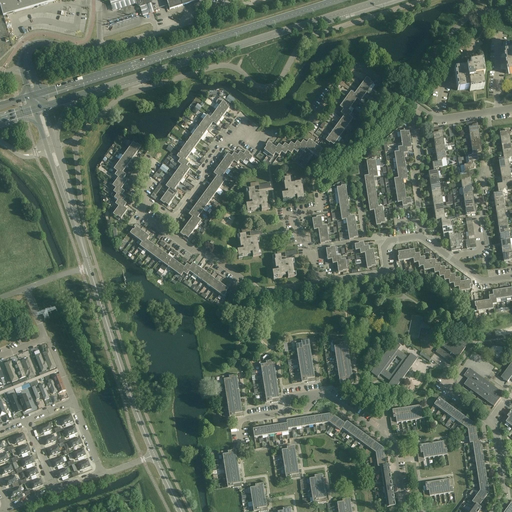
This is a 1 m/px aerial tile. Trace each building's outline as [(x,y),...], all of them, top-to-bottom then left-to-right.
[(0,0),(0,4),(3,16),(26,9),(26,10),(30,9),(30,8),(40,5),(41,6),(44,4),(55,1),(59,0),(58,0),(0,0)] [(152,14),(155,13),(150,0),(109,0),(110,3),(111,6),(113,11),(136,4),(136,5),(140,8),(143,17),(152,14)] [(166,0),(169,9),(170,10),(183,6),(202,0),(166,0)] [(482,77),(482,74),(480,63),(469,65),(470,72),(467,73),(466,69),(456,70),(459,91),(469,90),(483,88),(482,78),(482,77)] [(366,78),(364,82),(367,85),(367,86),(370,88),(372,90),(375,85),(374,85),(372,84),(374,82),(371,80),(370,81),(366,78)] [(364,82),(360,87),(364,89),(363,90),(367,93),(369,95),(372,90),(370,88),(367,86),(367,85),(364,82)] [(373,90),(379,94),(383,88),(379,85),(378,86),(381,88),(379,91),(376,89),(375,90),(374,89),(373,90)] [(363,97),(367,93),(363,90),(364,89),(360,87),(357,91),(361,94),(360,95),(363,97)] [(357,91),(354,95),(358,97),(357,99),(360,102),(363,97),(360,95),(361,94),(357,91)] [(358,97),(354,95),(351,92),(346,99),(350,101),(350,100),(354,103),(357,99),(358,97)] [(232,104),(235,100),(229,96),(226,100),(232,104)] [(208,98),(205,102),(213,106),(215,102),(208,98)] [(222,110),(226,112),(229,108),(228,107),(230,105),(220,98),(219,100),(218,100),(216,102),(216,103),(216,104),(219,106),(223,109),(222,110)] [(350,101),(346,99),(343,103),(346,105),(347,104),(351,107),(354,109),(354,110),(357,105),(354,103),(350,100),(350,101)] [(343,103),(340,107),(343,110),(344,109),(348,112),(348,110),(351,113),(354,109),(351,107),(347,104),(346,105),(343,103)] [(223,117),(226,112),(222,110),(223,109),(219,106),(216,111),(220,113),(219,114),(223,117)] [(219,121),(223,117),(219,114),(220,113),(216,111),(213,115),(216,118),(216,119),(219,121)] [(213,122),(213,123),(216,126),(219,121),(216,119),(216,118),(213,115),(210,113),(208,117),(210,118),(210,119),(213,122)] [(203,114),(200,118),(204,120),(203,122),(206,124),(207,123),(211,126),(213,123),(213,122),(210,119),(210,118),(208,117),(207,116),(203,114)] [(346,114),(344,116),(341,120),(345,122),(346,121),(349,124),(353,119),(349,117),(346,114)] [(346,129),(349,124),(346,121),(345,122),(341,120),(338,124),(342,127),(342,126),(346,129)] [(203,122),(199,126),(203,129),(204,127),(207,130),(211,126),(207,123),(206,124),(203,122)] [(479,132),(478,130),(479,130),(478,127),(477,122),(466,124),(466,126),(468,126),(469,135),(474,134),(473,133),(479,132)] [(338,124),(335,128),(339,131),(339,130),(343,133),(346,129),(342,126),(342,127),(338,124)] [(200,132),(204,135),(207,130),(204,127),(203,129),(199,126),(196,130),(200,133),(200,132)] [(340,137),(343,133),(339,130),(339,131),(335,128),(332,133),(336,135),(336,134),(340,137)] [(434,139),(434,141),(439,140),(439,139),(443,138),(442,132),(443,132),(443,128),(438,129),(437,128),(435,129),(432,130),(433,136),(432,136),(433,139),(434,139)] [(201,139),(204,135),(200,132),(200,133),(196,130),(194,129),(190,133),(196,137),(197,136),(201,139)] [(500,130),(500,134),(500,135),(500,138),(501,138),(501,140),(506,139),(506,138),(510,137),(509,130),(505,130),(505,129),(500,130)] [(404,131),(400,132),(400,137),(405,137),(405,138),(409,137),(409,132),(408,132),(407,130),(404,130),(404,131)] [(479,134),(479,132),(473,133),(474,134),(469,135),(471,141),(475,141),(474,139),(480,139),(479,137),(480,137),(480,134),(479,134)] [(190,133),(187,138),(190,139),(193,142),(194,141),(198,144),(201,139),(197,136),(196,137),(190,133)] [(336,135),(332,133),(328,137),(332,140),(333,139),(337,141),(339,142),(341,139),(340,137),(336,134),(336,135)] [(328,137),(325,141),(328,143),(329,144),(328,145),(331,147),(333,148),(335,147),(333,146),(337,141),(333,139),(332,140),(328,137)] [(501,140),(501,141),(501,145),(502,145),(502,147),(507,146),(507,144),(511,144),(510,137),(506,138),(506,139),(501,140)] [(444,145),(443,138),(439,139),(439,140),(434,141),(434,143),(433,143),(434,146),(435,146),(435,148),(440,147),(440,146),(444,145)] [(190,139),(186,144),(190,146),(191,145),(195,148),(198,144),(194,141),(193,142),(190,139)] [(475,141),(471,141),(472,148),(476,148),(475,146),(481,145),(480,144),(481,144),(481,140),(480,140),(480,139),(474,139),(475,141)] [(309,140),(306,144),(308,145),(305,148),(306,149),(309,151),(312,148),(311,147),(313,143),(309,140)] [(308,145),(306,144),(303,141),(300,145),(301,146),(299,149),(300,150),(303,152),(306,149),(305,148),(308,145)] [(133,143),(130,147),(133,150),(134,149),(138,152),(141,148),(137,145),(138,144),(135,142),(134,144),(133,143)] [(297,142),(294,146),(295,146),(293,150),(293,151),(297,153),(300,150),(299,149),(301,146),(300,145),(297,142)] [(266,146),(265,145),(262,148),(265,150),(264,151),(268,154),(271,150),(270,149),(272,146),(268,143),(266,146)] [(295,146),(294,146),(291,143),(288,147),(289,147),(286,151),(287,152),(291,154),(293,151),(293,150),(295,146)] [(312,148),(309,151),(313,154),(316,151),(315,150),(318,147),(313,143),(311,147),(312,148)] [(187,150),(191,152),(195,148),(191,145),(190,146),(186,144),(183,148),(187,151),(187,150)] [(284,144),(282,147),(283,148),(280,152),(281,152),(285,155),(287,152),(286,151),(289,147),(288,147),(284,144)] [(511,150),(511,148),(511,144),(507,144),(507,146),(502,147),(502,148),(502,152),(503,152),(503,154),(509,153),(508,151),(511,150)] [(274,153),(275,153),(279,156),(281,152),(280,152),(283,148),(282,147),(278,145),(276,148),(277,149),(274,153)] [(441,154),(441,153),(445,152),(444,145),(440,146),(440,147),(435,148),(435,149),(434,149),(435,153),(436,153),(436,155),(441,154)] [(482,147),(481,147),(481,145),(475,146),(476,148),(472,148),(472,153),(469,153),(469,154),(469,157),(472,156),(471,155),(473,155),(477,154),(477,153),(482,153),(481,151),(482,151),(482,147)] [(177,151),(180,153),(183,155),(184,154),(188,157),(191,152),(187,150),(187,151),(183,148),(180,146),(177,151)] [(277,149),(276,148),(272,146),(270,149),(271,150),(268,154),(272,157),(275,153),(274,153),(277,149)] [(133,150),(130,147),(127,152),(130,155),(131,154),(134,156),(138,152),(134,149),(133,150)] [(322,150),(318,147),(315,150),(316,151),(313,154),(318,158),(321,154),(322,155),(324,152),(322,151),(322,150)] [(509,153),(503,154),(503,155),(503,158),(500,158),(501,159),(499,159),(499,162),(505,162),(504,160),(509,159),(510,159),(510,158),(511,158),(511,157),(511,150),(508,151),(509,153)] [(127,152),(123,156),(127,159),(128,158),(131,161),(134,156),(131,154),(130,155),(127,152)] [(249,155),(250,154),(246,152),(244,155),(243,156),(246,159),(246,160),(249,163),(253,158),(249,155)] [(436,156),(435,156),(436,160),(437,160),(437,161),(441,161),(443,161),(442,160),(446,159),(445,152),(441,153),(441,154),(436,155),(436,156)] [(185,161),(188,157),(184,154),(183,155),(180,153),(177,157),(180,160),(181,159),(185,161)] [(237,164),(240,161),(240,160),(237,157),(238,156),(234,153),(231,157),(230,158),(234,161),(233,162),(237,164)] [(243,163),(246,160),(246,159),(243,156),(244,155),(240,153),(238,156),(237,157),(240,160),(240,161),(243,163)] [(230,158),(231,157),(228,154),(224,159),(228,162),(227,163),(228,163),(231,165),(234,168),(237,164),(233,162),(234,161),(230,158)] [(468,157),(469,164),(473,163),(473,162),(478,161),(478,160),(478,159),(478,156),(477,156),(477,154),(473,155),(471,155),(472,156),(469,157),(468,157)] [(127,159),(123,156),(120,161),(124,163),(128,165),(131,161),(128,158),(127,159)] [(500,164),(499,164),(500,168),(500,169),(506,169),(506,167),(510,166),(509,162),(511,162),(511,158),(510,158),(510,159),(509,159),(504,160),(505,162),(499,162),(500,164)] [(172,159),(170,162),(173,164),(172,164),(179,169),(182,172),(183,171),(186,174),(190,169),(186,167),(186,168),(182,165),(181,166),(178,163),(172,159)] [(189,163),(185,161),(181,159),(180,160),(178,163),(181,166),(182,165),(186,168),(186,167),(189,163)] [(231,165),(228,163),(227,163),(228,162),(224,159),(221,164),(224,167),(227,170),(231,165)] [(432,165),(432,169),(433,169),(433,170),(437,170),(438,170),(438,168),(440,168),(442,167),(444,167),(447,167),(446,159),(442,160),(443,161),(441,161),(437,161),(437,162),(432,163),(432,165)] [(120,161),(117,165),(121,168),(121,167),(125,170),(128,165),(124,163),(120,161)] [(113,163),(110,167),(113,170),(115,171),(117,172),(118,171),(122,174),(122,173),(125,170),(121,167),(121,168),(117,165),(113,163)] [(464,166),(460,166),(462,174),(464,174),(464,173),(469,172),(469,171),(474,170),(474,168),(476,168),(475,165),(474,165),(473,165),(473,163),(469,164),(467,164),(468,165),(464,166)] [(224,167),(221,164),(217,169),(221,172),(220,172),(224,175),(225,174),(227,170),(224,167)] [(500,169),(501,171),(500,171),(501,175),(501,174),(502,176),(507,175),(507,174),(511,173),(510,166),(506,167),(506,169),(500,169)] [(179,169),(175,174),(179,176),(180,176),(183,178),(186,174),(183,171),(182,172),(179,169)] [(213,174),(217,177),(218,176),(221,178),(222,178),(225,180),(228,176),(225,174),(224,175),(220,172),(221,172),(217,169),(213,174)] [(368,172),(368,176),(369,177),(373,177),(374,178),(378,177),(377,169),(372,170),(373,171),(368,172)] [(428,172),(428,174),(428,178),(429,178),(429,179),(434,178),(434,177),(438,176),(437,170),(433,170),(433,171),(428,172)] [(126,175),(122,173),(122,174),(118,171),(117,172),(115,171),(112,174),(115,175),(114,176),(118,178),(119,177),(123,180),(123,179),(126,175)] [(464,173),(464,174),(462,174),(460,175),(461,182),(465,181),(465,180),(470,179),(470,177),(470,174),(469,174),(469,172),(464,173)] [(511,180),(511,173),(507,174),(507,175),(502,176),(502,178),(501,178),(502,181),(502,183),(507,182),(508,182),(508,181),(510,181),(510,180),(511,180)] [(176,180),(180,183),(183,178),(180,176),(179,176),(175,174),(172,178),(176,181),(176,180)] [(225,180),(222,178),(221,178),(218,176),(217,177),(215,180),(218,182),(219,182),(222,184),(225,180)] [(374,182),(374,178),(373,177),(369,177),(368,176),(364,177),(365,184),(370,184),(370,183),(374,182)] [(439,183),(438,176),(434,177),(434,178),(429,179),(429,181),(429,184),(430,184),(430,186),(435,185),(435,184),(439,183)] [(118,178),(116,182),(119,185),(120,184),(123,186),(127,182),(123,179),(123,180),(119,177),(118,178)] [(172,178),(169,182),(172,185),(173,184),(177,187),(180,183),(176,180),(176,181),(172,178)] [(290,178),(283,179),(285,191),(287,191),(287,193),(281,194),(283,201),(295,199),(294,197),(296,196),(297,201),(304,200),(301,182),(291,184),(290,178)] [(112,186),(116,189),(116,188),(120,191),(121,190),(123,186),(120,184),(119,185),(116,182),(113,179),(111,182),(112,182),(113,182),(115,183),(112,186)] [(466,187),(471,186),(471,184),(472,184),(471,180),(470,181),(470,179),(465,180),(465,181),(461,182),(462,188),(466,188),(466,187)] [(218,182),(215,180),(211,184),(215,187),(215,186),(219,189),(222,184),(219,182),(218,182)] [(511,182),(511,180),(510,180),(510,181),(508,181),(508,182),(507,182),(502,183),(503,184),(498,185),(498,186),(497,187),(498,190),(499,192),(504,191),(504,190),(506,189),(508,189),(507,185),(511,184),(511,182)] [(173,191),(174,190),(177,187),(173,184),(172,185),(169,182),(166,187),(169,190),(170,189),(173,191)] [(430,186),(430,188),(430,191),(431,191),(431,193),(437,192),(436,191),(440,190),(439,183),(435,184),(435,185),(430,186)] [(215,187),(211,184),(208,189),(212,191),(216,193),(218,195),(222,191),(219,189),(215,186),(215,187)] [(337,188),(337,194),(342,193),(342,192),(346,191),(345,186),(341,186),(341,185),(337,185),(338,188),(337,188)] [(460,189),(459,190),(460,195),(461,196),(463,195),(467,195),(467,193),(472,193),(472,191),(473,191),(472,187),(471,188),(471,186),(466,187),(466,188),(462,188),(460,189)] [(376,193),(375,187),(371,188),(371,189),(366,190),(367,195),(372,194),(372,193),(376,193)] [(125,192),(121,190),(120,191),(116,188),(116,189),(113,192),(117,195),(117,194),(121,197),(122,196),(125,192)] [(178,193),(174,190),(173,191),(170,189),(169,190),(167,193),(170,196),(171,195),(175,197),(178,193)] [(212,191),(208,189),(205,193),(209,196),(209,195),(212,198),(216,193),(212,191)] [(246,205),(247,211),(259,210),(259,207),(261,207),(261,212),(268,211),(266,193),(255,195),(254,189),(247,190),(249,202),(252,202),(252,204),(246,205)] [(441,197),(440,190),(436,191),(437,192),(431,193),(431,194),(431,198),(432,198),(432,200),(438,199),(437,198),(441,197)] [(347,197),(346,191),(342,192),(342,193),(337,194),(338,199),(343,199),(343,197),(347,197)] [(504,191),(499,192),(499,193),(494,194),(494,196),(493,196),(494,199),(495,199),(495,201),(500,200),(500,199),(504,198),(503,191),(504,191)] [(167,193),(164,197),(167,200),(168,199),(171,202),(175,197),(171,195),(170,196),(167,193)] [(205,193),(202,198),(205,200),(206,200),(209,202),(212,198),(209,195),(209,196),(205,193)] [(468,200),(473,199),(473,198),(474,198),(473,194),(472,194),(472,193),(467,193),(467,195),(463,195),(464,202),(468,201),(468,200)] [(114,198),(118,201),(118,200),(122,203),(123,202),(126,198),(122,196),(121,197),(117,194),(117,195),(114,198)] [(406,200),(405,195),(401,196),(401,195),(396,196),(397,203),(402,203),(401,202),(406,201),(406,200)] [(165,204),(168,206),(171,202),(168,199),(167,200),(164,197),(160,202),(164,205),(165,204)] [(432,200),(433,201),(432,201),(432,205),(433,205),(433,206),(439,206),(438,204),(442,204),(441,197),(437,198),(438,199),(432,200)] [(202,198),(198,202),(199,202),(202,205),(203,204),(206,207),(209,202),(206,200),(205,200),(202,198)] [(377,204),(376,198),(372,198),(372,200),(368,200),(369,206),(373,206),(373,204),(377,204)] [(495,201),(495,202),(494,202),(495,206),(496,206),(496,208),(501,207),(501,205),(505,205),(504,198),(500,199),(500,200),(495,201)] [(406,201),(401,202),(402,202),(402,203),(402,207),(403,208),(407,208),(410,207),(410,205),(411,205),(411,202),(410,199),(406,200),(406,201)] [(464,202),(461,203),(461,207),(462,210),(465,209),(469,208),(469,207),(474,206),(474,205),(475,205),(474,202),(474,201),(473,201),(473,199),(468,200),(468,201),(464,202)] [(123,202),(122,203),(118,200),(118,201),(115,205),(118,207),(119,206),(123,209),(124,208),(126,204),(123,202)] [(198,202),(195,206),(199,209),(203,211),(206,213),(209,209),(206,207),(203,204),(202,205),(199,202),(198,202)] [(444,211),(442,204),(438,204),(439,206),(433,206),(434,208),(433,208),(433,212),(434,212),(434,213),(440,213),(440,211),(444,211)] [(496,208),(496,209),(495,209),(496,213),(497,213),(497,214),(502,214),(502,212),(506,212),(505,205),(501,205),(501,207),(496,208)] [(127,211),(124,208),(123,209),(119,206),(118,207),(116,210),(120,213),(120,212),(124,215),(127,211)] [(195,206),(192,211),(196,214),(196,213),(199,216),(203,211),(199,209),(195,206)] [(475,208),(474,206),(469,207),(469,208),(465,209),(466,216),(470,215),(470,214),(475,213),(475,211),(476,211),(475,208)] [(121,220),(124,215),(120,212),(120,213),(116,210),(113,215),(117,218),(116,219),(118,221),(120,219),(121,220)] [(197,219),(197,218),(199,216),(196,213),(196,214),(192,211),(189,215),(192,218),(193,217),(197,219)] [(434,213),(435,215),(434,215),(435,219),(435,221),(441,220),(441,221),(445,220),(444,211),(440,211),(440,213),(434,213)] [(507,218),(506,212),(502,212),(502,214),(497,214),(497,216),(496,216),(497,220),(498,219),(498,221),(503,220),(503,219),(507,218)] [(350,217),(349,213),(345,213),(346,214),(341,215),(342,221),(346,220),(346,219),(350,218),(350,217)] [(312,219),(313,225),(318,224),(318,223),(321,222),(321,217),(316,218),(316,216),(313,217),(313,219),(312,219)] [(351,222),(355,222),(354,216),(350,217),(350,218),(346,219),(346,220),(346,224),(351,224),(351,222)] [(201,221),(197,218),(197,219),(193,217),(192,218),(190,221),(193,224),(194,223),(198,225),(201,221)] [(384,219),(384,218),(380,218),(380,220),(375,220),(376,226),(377,226),(378,229),(381,228),(381,227),(384,226),(384,224),(385,224),(385,222),(387,222),(386,218),(384,219)] [(498,221),(498,223),(498,226),(499,226),(499,228),(504,227),(504,226),(508,225),(507,218),(503,219),(503,220),(498,221)] [(441,222),(440,222),(441,226),(442,226),(442,228),(447,227),(447,228),(451,227),(450,220),(448,221),(446,221),(446,220),(445,220),(441,221),(441,222)] [(193,224),(190,221),(187,225),(190,228),(191,227),(195,230),(198,225),(194,223),(193,224)] [(322,227),(321,222),(318,223),(318,224),(313,225),(314,230),(318,230),(318,228),(322,228),(322,227)] [(187,225),(183,230),(187,233),(188,232),(191,234),(195,230),(191,227),(190,228),(187,225)] [(509,232),(508,225),(504,226),(504,227),(499,228),(499,230),(499,234),(500,233),(500,235),(505,234),(505,233),(509,232)] [(130,234),(134,237),(137,233),(138,234),(141,230),(136,227),(135,228),(133,226),(131,229),(132,230),(130,234)] [(134,237),(139,240),(142,237),(143,237),(145,234),(141,230),(138,234),(137,233),(134,237)] [(180,234),(184,237),(183,238),(186,240),(187,238),(188,239),(191,234),(188,232),(187,233),(183,230),(180,234)] [(358,238),(357,232),(353,233),(353,234),(348,235),(349,240),(354,240),(353,239),(358,238)] [(500,235),(500,237),(500,240),(501,240),(501,242),(506,241),(506,240),(510,239),(509,232),(505,233),(505,234),(500,235)] [(150,237),(145,234),(143,237),(142,237),(139,240),(142,243),(143,244),(146,240),(147,240),(150,237)] [(448,234),(443,234),(444,237),(445,237),(446,238),(448,238),(448,240),(449,240),(449,241),(454,241),(455,242),(459,241),(462,241),(461,234),(458,234),(454,235),(454,234),(452,234),(448,235),(448,234)] [(259,256),(257,239),(246,240),(246,235),(239,236),(240,248),(243,247),(243,250),(237,250),(238,257),(250,256),(250,253),(252,253),(253,257),(259,256)] [(329,242),(328,237),(324,237),(324,238),(319,239),(320,245),(325,244),(325,243),(329,242)] [(511,246),(510,239),(506,240),(506,241),(501,242),(501,243),(501,244),(501,247),(502,247),(502,249),(507,248),(507,247),(511,246)] [(142,243),(140,246),(145,251),(148,247),(147,246),(150,243),(147,240),(146,240),(143,244),(142,243)] [(450,243),(449,243),(449,247),(450,247),(450,248),(451,248),(451,252),(460,250),(459,241),(455,242),(454,241),(449,241),(450,243)] [(145,251),(150,254),(152,250),(154,246),(150,243),(147,246),(148,247),(145,251)] [(358,243),(359,244),(354,245),(355,251),(360,250),(359,249),(364,248),(364,247),(363,243),(358,243)] [(159,249),(154,246),(152,250),(150,254),(154,257),(157,254),(156,253),(159,249)] [(368,246),(364,247),(364,248),(359,249),(360,250),(360,254),(365,254),(364,252),(369,252),(369,251),(368,246)] [(502,249),(502,250),(502,254),(503,254),(503,256),(508,255),(508,253),(511,252),(511,250),(511,246),(507,247),(507,248),(502,249)] [(154,257),(159,260),(161,257),(160,256),(163,252),(159,249),(156,253),(157,254),(154,257)] [(168,256),(163,252),(160,256),(161,257),(159,260),(163,264),(166,260),(165,260),(168,256)] [(331,254),(327,255),(328,260),(332,260),(332,259),(336,258),(336,257),(338,256),(338,252),(335,253),(331,253),(331,254)] [(404,256),(403,252),(398,252),(398,254),(396,254),(396,257),(398,257),(398,259),(398,262),(406,260),(405,256),(404,256)] [(503,256),(503,257),(503,261),(504,261),(504,263),(510,262),(510,263),(511,262),(511,252),(508,253),(508,255),(503,256)] [(295,277),(292,260),(282,261),(281,255),(274,257),(276,269),(278,268),(278,270),(272,271),(273,278),(285,277),(285,274),(287,274),(288,278),(295,277)] [(164,272),(167,267),(170,263),(169,263),(172,259),(168,256),(165,260),(166,260),(163,264),(159,268),(164,272)] [(341,261),(341,260),(340,256),(338,256),(336,257),(336,258),(332,259),(332,260),(333,264),(337,263),(337,262),(341,261)] [(176,262),(172,259),(169,263),(170,263),(167,267),(172,270),(174,267),(174,266),(176,262)] [(341,261),(337,262),(337,263),(338,268),(342,268),(342,267),(346,266),(346,265),(349,265),(348,260),(346,261),(345,259),(341,260),(341,261)] [(370,262),(366,263),(367,269),(371,268),(371,270),(375,269),(374,266),(376,266),(375,261),(370,261),(370,262)] [(172,270),(176,274),(179,270),(178,269),(181,266),(176,262),(174,266),(174,267),(172,270)] [(193,263),(190,267),(191,268),(189,271),(190,272),(193,274),(195,271),(195,270),(197,267),(193,263)] [(191,268),(190,267),(187,264),(184,268),(185,269),(182,273),(183,273),(187,276),(190,272),(189,271),(191,268)] [(184,268),(181,266),(178,269),(179,270),(176,274),(181,277),(183,273),(182,273),(185,269),(184,268)] [(195,280),(197,278),(200,274),(199,274),(202,270),(197,267),(195,270),(195,271),(193,274),(191,277),(195,280)] [(159,277),(163,272),(159,268),(155,273),(159,277)] [(206,273),(202,270),(199,274),(200,274),(197,278),(202,281),(204,277),(203,277),(206,273)] [(202,281),(206,284),(209,281),(208,280),(211,276),(206,273),(203,277),(204,277),(202,281)] [(215,280),(211,276),(208,280),(209,281),(206,284),(210,288),(213,284),(212,283),(215,280)] [(210,288),(215,291),(217,287),(219,283),(215,280),(212,283),(213,284),(210,288)] [(470,281),(465,282),(466,286),(464,287),(465,291),(470,290),(470,289),(472,289),(472,285),(470,286),(470,281)] [(224,286),(219,283),(217,287),(215,291),(219,294),(222,291),(221,290),(224,286)] [(228,290),(228,289),(224,286),(221,290),(222,291),(219,294),(224,297),(226,294),(227,295),(229,292),(228,290)] [(502,294),(501,290),(493,292),(494,296),(495,296),(495,300),(497,300),(501,299),(500,295),(502,294)] [(495,296),(494,296),(489,296),(490,301),(491,301),(492,305),(493,305),(497,304),(497,300),(495,300),(495,296)] [(474,308),(475,311),(477,311),(477,312),(483,311),(482,306),(481,307),(480,302),(475,303),(476,307),(474,308)] [(458,359),(465,348),(468,345),(459,339),(456,342),(449,336),(448,335),(440,346),(441,346),(436,352),(435,352),(453,365),(453,364),(457,358),(458,359)] [(297,345),(296,345),(297,350),(302,349),(302,347),(310,346),(309,341),(302,342),(302,344),(300,345),(298,345),(297,345)] [(408,358),(398,350),(401,346),(394,341),(371,373),(378,378),(381,374),(391,382),(388,386),(394,390),(418,359),(411,354),(408,358)] [(334,347),(335,352),(340,351),(340,348),(348,347),(347,342),(340,344),(340,346),(338,346),(336,347),(334,347)] [(311,350),(310,346),(302,347),(302,349),(297,350),(297,355),(303,354),(303,352),(311,350)] [(348,352),(348,347),(340,348),(340,351),(335,352),(335,357),(341,356),(341,353),(348,352)] [(56,368),(48,348),(45,349),(46,351),(43,352),(50,371),(56,368)] [(297,355),(298,359),(304,358),(303,356),(311,355),(311,350),(303,352),(303,354),(297,355)] [(335,357),(336,361),(342,360),(341,358),(349,356),(348,352),(341,353),(341,356),(335,357)] [(430,362),(431,360),(431,359),(421,352),(420,354),(430,362)] [(42,372),(47,370),(46,368),(47,368),(45,361),(44,361),(41,353),(35,356),(42,372)] [(312,360),(311,355),(303,356),(304,358),(298,359),(299,364),(305,363),(304,361),(312,360)] [(350,361),(349,356),(341,358),(342,360),(336,361),(337,366),(342,365),(342,362),(350,361)] [(26,377),(32,375),(27,360),(21,363),(26,377)] [(299,364),(300,369),(305,368),(305,365),(313,364),(312,360),(304,361),(305,363),(299,364)] [(261,365),(261,370),(267,369),(267,367),(274,366),(274,361),(266,362),(267,364),(265,365),(263,365),(261,365)] [(337,366),(337,370),(343,370),(343,367),(350,366),(350,361),(342,362),(342,365),(337,366)] [(19,380),(25,377),(19,362),(13,365),(19,380)] [(511,362),(501,378),(508,383),(511,379),(511,362)] [(11,383),(18,381),(11,364),(4,366),(11,383)] [(313,369),(313,364),(305,365),(305,368),(300,369),(300,373),(306,372),(306,370),(313,369)] [(275,370),(274,366),(267,367),(267,369),(261,370),(262,375),(268,374),(267,372),(275,370)] [(351,370),(350,366),(343,367),(343,370),(337,370),(338,375),(344,374),(344,372),(351,370)] [(499,401),(504,393),(470,368),(464,376),(469,379),(464,385),(472,390),(470,393),(472,395),(474,392),(494,407),(499,401)] [(300,373),(301,378),(307,377),(306,375),(314,374),(313,369),(306,370),(306,372),(300,373)] [(262,375),(263,379),(268,378),(268,376),(276,375),(275,370),(267,372),(268,374),(262,375)] [(338,375),(339,380),(345,379),(344,376),(352,375),(351,370),(344,372),(344,374),(338,375)] [(307,377),(301,378),(302,383),(307,382),(306,380),(308,379),(310,379),(312,379),(314,378),(315,378),(314,374),(306,375),(307,377)] [(224,380),(223,380),(224,385),(228,384),(230,384),(230,381),(237,380),(236,375),(229,376),(229,379),(228,379),(226,379),(224,380)] [(277,380),(276,375),(268,376),(268,378),(263,379),(263,384),(269,383),(269,381),(277,380)] [(345,379),(339,380),(340,385),(344,384),(344,381),(346,381),(348,381),(350,380),(352,380),(353,380),(352,375),(344,376),(345,379)] [(59,378),(54,380),(59,394),(65,392),(59,378)] [(52,379),(46,381),(52,396),(57,394),(52,379)] [(33,382),(32,380),(28,381),(29,384),(30,384),(31,388),(38,385),(36,381),(33,382)] [(238,385),(237,380),(230,381),(230,384),(224,385),(225,389),(231,388),(230,386),(238,385)] [(263,384),(264,389),(270,388),(269,386),(277,384),(277,380),(269,381),(269,383),(263,384)] [(44,384),(39,386),(45,401),(50,399),(46,390),(48,389),(46,385),(45,386),(44,384)] [(278,389),(277,384),(269,386),(270,388),(264,389),(265,393),(270,392),(270,390),(278,389)] [(226,394),(228,394),(231,393),(231,391),(239,390),(238,385),(230,386),(231,388),(225,389),(226,394)] [(265,393),(265,398),(271,397),(271,395),(279,394),(278,389),(270,390),(270,392),(265,393)] [(239,394),(239,390),(231,391),(231,393),(228,394),(226,394),(226,399),(232,398),(232,395),(239,394)] [(32,410),(25,393),(18,396),(25,412),(32,410)] [(15,394),(9,396),(16,414),(22,412),(15,394)] [(227,403),(233,402),(233,400),(240,399),(239,394),(232,395),(232,398),(226,399),(227,403)] [(279,398),(279,394),(271,395),(271,397),(265,398),(266,403),(271,402),(272,402),(271,399),(279,398)] [(434,405),(440,409),(444,403),(439,398),(434,405)] [(241,404),(240,399),(233,400),(233,402),(227,403),(228,408),(234,407),(233,405),(241,404)] [(440,409),(445,413),(450,407),(444,403),(440,409)] [(228,408),(229,412),(234,411),(234,409),(242,408),(241,404),(233,405),(234,407),(228,408)] [(420,406),(416,407),(417,414),(419,414),(420,420),(425,419),(424,413),(421,414),(421,412),(421,410),(420,409),(420,407),(420,406)] [(415,421),(420,420),(419,414),(417,414),(416,407),(411,408),(412,415),(414,415),(415,421)] [(445,413),(451,418),(456,411),(450,407),(445,413)] [(234,411),(229,412),(229,418),(235,417),(235,414),(236,414),(238,414),(240,413),(242,413),(242,408),(234,409),(234,411)] [(406,422),(411,421),(410,416),(407,416),(406,408),(402,409),(403,417),(405,416),(406,422)] [(411,408),(406,408),(407,416),(410,416),(411,421),(415,421),(414,415),(412,415),(411,408)] [(402,409),(397,410),(398,417),(400,417),(401,423),(406,422),(405,416),(403,417),(402,409)] [(398,417),(397,410),(392,411),(393,418),(396,418),(396,420),(397,423),(401,423),(400,417),(398,417)] [(451,418),(456,422),(461,415),(456,411),(451,418)] [(322,424),(329,423),(330,420),(331,420),(334,416),(331,414),(321,416),(322,424)] [(467,419),(461,415),(456,422),(462,426),(467,419)] [(60,420),(62,426),(73,422),(71,416),(60,420)] [(321,416),(314,417),(316,425),(322,424),(321,416)] [(339,420),(334,416),(331,420),(330,420),(329,423),(335,427),(339,420)] [(314,417),(307,418),(309,426),(316,425),(314,417)] [(307,418),(301,419),(302,427),(309,426),(307,418)] [(295,428),(302,427),(301,419),(294,420),(295,428)] [(462,426),(467,430),(471,427),(472,428),(476,428),(475,425),(467,419),(462,426)] [(295,428),(294,420),(286,421),(287,424),(288,429),(295,428)] [(339,420),(335,427),(340,431),(342,429),(345,424),(339,420)] [(342,429),(348,433),(352,426),(347,422),(345,424),(342,429)] [(41,435),(52,430),(49,424),(39,429),(41,435)] [(280,425),(282,433),(289,432),(288,429),(287,424),(280,425)] [(280,425),(274,426),(275,434),(282,433),(280,425)] [(268,435),(275,434),(274,426),(267,427),(268,435)] [(352,426),(348,433),(353,437),(358,430),(352,426)] [(75,427),(64,431),(67,437),(77,433),(75,427)] [(261,437),(268,435),(267,427),(260,428),(261,437)] [(477,435),(476,428),(472,428),(471,427),(467,430),(469,436),(477,435)] [(254,438),(261,437),(260,428),(253,429),(254,438)] [(364,434),(358,430),(353,437),(359,441),(364,434)] [(364,434),(359,441),(364,445),(369,439),(364,434)] [(26,441),(23,435),(13,439),(15,445),(26,441)] [(45,446),(56,442),(54,435),(43,440),(45,446)] [(478,442),(477,435),(469,436),(470,444),(473,443),(472,443),(478,442)] [(79,438),(69,442),(71,449),(82,444),(79,438)] [(375,443),(369,439),(364,445),(370,449),(375,443)] [(481,441),(478,442),(472,443),(473,443),(473,450),(482,449),(481,441)] [(379,452),(379,453),(384,452),(383,449),(375,443),(370,449),(376,453),(379,452)] [(438,443),(433,444),(435,452),(437,451),(438,457),(442,456),(441,451),(439,451),(438,443)] [(443,443),(438,443),(439,451),(441,451),(442,456),(447,455),(447,452),(447,450),(444,450),(443,448),(443,447),(443,445),(443,443)] [(429,445),(430,452),(432,452),(433,458),(438,457),(437,451),(435,452),(433,444),(429,445)] [(423,456),(424,458),(424,459),(428,458),(428,453),(425,453),(424,445),(419,446),(420,453),(423,453),(423,456)] [(424,445),(425,453),(428,453),(428,458),(433,458),(432,452),(430,452),(429,445),(424,445)] [(30,452),(28,446),(17,450),(19,456),(30,452)] [(282,451),(282,452),(282,455),(288,454),(288,452),(296,451),(295,446),(287,448),(288,450),(286,450),(284,450),(282,451)] [(50,457),(60,453),(58,447),(47,451),(50,457)] [(84,449),(73,454),(75,460),(86,456),(84,449)] [(473,450),(475,457),(483,455),(482,449),(473,450)] [(223,455),(223,460),(229,459),(229,457),(236,455),(236,450),(228,451),(229,454),(227,454),(225,454),(223,455)] [(296,451),(288,452),(288,454),(282,455),(283,460),(289,459),(289,457),(296,456),(296,451)] [(376,453),(377,460),(385,459),(384,452),(379,453),(379,452),(376,453)] [(0,463),(9,460),(6,454),(0,456),(0,463)] [(224,465),(228,464),(230,464),(229,461),(237,460),(236,455),(229,457),(229,459),(223,460),(224,465)] [(475,457),(476,464),(484,462),(483,455),(475,457)] [(297,461),(296,456),(289,457),(289,459),(283,460),(284,465),(290,464),(289,462),(297,461)] [(21,461),(24,467),(34,463),(32,457),(21,461)] [(54,468),(65,464),(62,458),(52,462),(54,468)] [(378,467),(381,467),(386,466),(385,459),(377,460),(378,467)] [(238,465),(237,460),(229,461),(230,464),(228,464),(224,465),(225,469),(230,468),(230,466),(238,465)] [(88,461),(77,465),(80,471),(90,467),(88,461)] [(284,465),(284,469),(290,468),(290,466),(298,465),(297,461),(289,462),(290,464),(284,465)] [(476,464),(477,470),(485,469),(484,462),(476,464)] [(0,469),(2,475),(13,471),(11,465),(0,469)] [(225,474),(228,474),(231,473),(231,470),(239,469),(238,465),(230,466),(230,468),(225,469),(225,474)] [(298,470),(298,465),(290,466),(290,468),(284,469),(285,474),(291,473),(291,471),(298,470)] [(389,465),(386,466),(381,467),(382,474),(390,472),(389,465)] [(36,468),(26,472),(28,478),(39,474),(36,468)] [(69,475),(67,469),(56,473),(59,479),(69,475)] [(239,474),(239,469),(231,470),(231,473),(228,474),(225,474),(226,479),(232,478),(231,475),(239,474)] [(477,470),(478,477),(486,476),(485,469),(477,470)] [(291,473),(285,474),(286,479),(291,478),(290,476),(292,475),(294,475),(296,475),(297,475),(299,474),(298,470),(291,471),(291,473)] [(382,474),(383,480),(391,479),(390,472),(382,474)] [(227,483),(228,483),(232,482),(232,480),(240,479),(239,474),(231,475),(232,478),(226,479),(227,483)] [(309,479),(310,484),(316,483),(315,481),(323,480),(322,475),(315,476),(315,478),(309,479)] [(18,482),(15,476),(4,481),(7,487),(18,482)] [(478,477),(479,484),(487,483),(486,476),(478,477)] [(41,479),(30,483),(32,489),(43,485),(41,479)] [(228,483),(227,483),(228,488),(233,487),(232,485),(234,485),(236,484),(237,484),(239,484),(241,484),(240,479),(232,480),(232,482),(228,483)] [(383,480),(384,487),(392,486),(391,479),(383,480)] [(324,484),(323,480),(315,481),(316,483),(310,484),(311,489),(317,488),(316,486),(324,484)] [(448,480),(444,481),(445,489),(447,488),(448,494),(453,493),(452,487),(450,488),(449,486),(449,484),(449,483),(448,481),(448,480)] [(444,494),(448,494),(447,488),(445,489),(444,481),(439,482),(440,489),(443,489),(444,494)] [(434,496),(439,495),(438,490),(436,490),(435,482),(430,483),(431,491),(433,490),(434,496)] [(439,482),(435,482),(436,490),(438,490),(439,495),(444,494),(443,489),(440,489),(439,482)] [(429,494),(430,496),(430,497),(434,496),(433,490),(431,491),(430,483),(425,484),(426,491),(429,491),(429,494)] [(479,484),(480,491),(483,492),(483,493),(487,496),(489,493),(487,483),(479,484)] [(250,488),(247,489),(248,494),(251,493),(257,492),(256,490),(264,489),(263,484),(255,485),(251,486),(251,488),(250,488)] [(311,489),(312,493),(317,492),(317,490),(325,489),(324,484),(316,486),(317,488),(311,489)] [(384,487),(385,494),(393,493),(392,486),(384,487)] [(22,494),(19,488),(9,492),(11,498),(22,494)] [(264,493),(264,489),(256,490),(257,492),(251,493),(251,498),(257,497),(257,495),(264,493)] [(325,494),(325,489),(317,490),(317,492),(312,493),(312,498),(318,497),(318,495),(325,494)] [(483,502),(487,496),(483,493),(483,492),(480,491),(476,497),(483,502)] [(251,498),(252,503),(258,502),(258,499),(265,498),(264,493),(257,495),(257,497),(251,498)] [(385,494),(386,501),(394,500),(393,493),(385,494)] [(318,497),(312,498),(313,503),(316,502),(318,502),(317,500),(319,499),(321,499),(323,499),(325,499),(326,498),(325,494),(318,495),(318,497)] [(479,507),(483,502),(476,497),(472,502),(472,503),(474,504),(479,507)] [(266,503),(265,498),(258,499),(258,502),(252,503),(253,507),(259,506),(258,504),(266,503)] [(337,503),(338,508),(343,507),(343,505),(351,504),(350,499),(342,500),(342,502),(337,503)] [(395,507),(394,500),(386,501),(387,508),(395,507)] [(259,506),(253,507),(253,511),(254,511),(258,511),(258,509),(260,509),(262,508),(263,508),(265,508),(267,508),(266,503),(258,504),(259,506)]
